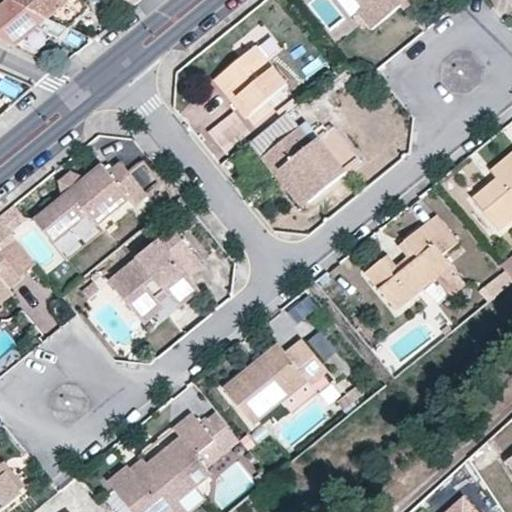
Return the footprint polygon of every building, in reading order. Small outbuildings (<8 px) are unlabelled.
[(6,0),(0,5),(0,40),(14,47),(35,29),(51,36),(59,39),(68,28),(80,19),(89,8),(81,0),(120,0),(134,7),(142,0),(6,0)] [(355,0),(364,10),(371,6),(366,0),(355,0)] [(366,0),(371,6),(364,10),(359,15),(372,30),(400,9),(394,0),(366,0)] [(29,54),(51,36),(35,29),(14,47),(29,54)] [(238,99),(232,103),(246,120),(287,86),(256,48),(219,77),(238,99)] [(215,80),(232,103),(238,99),(219,77),(215,80)] [(225,150),(251,128),(233,107),(207,129),(225,150)] [(262,159),(298,131),(284,113),(249,142),(262,159)] [(262,159),(276,177),(283,171),(310,204),(346,176),(318,142),(312,146),(298,131),(262,159)] [(495,179),(511,165),(511,154),(490,172),(495,179)] [(53,243),(89,215),(98,226),(131,201),(134,206),(149,195),(131,172),(123,162),(109,174),(102,166),(35,220),(53,243)] [(163,184),(145,162),(131,172),(149,195),(163,184)] [(511,165),(495,179),(499,183),(474,202),(497,232),(511,220),(511,165)] [(303,209),(310,204),(283,171),(276,177),(303,209)] [(28,222),(14,205),(0,216),(0,219),(12,234),(28,222)] [(0,242),(12,234),(0,219),(0,242)] [(404,244),(413,257),(417,261),(394,280),(390,274),(381,262),(364,275),(396,315),(451,272),(441,259),(456,247),(435,219),(404,244)] [(137,313),(155,298),(167,290),(179,306),(199,290),(189,274),(200,266),(172,231),(110,279),(137,313)] [(0,242),(0,250),(0,251),(16,239),(12,234),(0,242)] [(407,261),(413,257),(404,244),(398,248),(407,261)] [(0,304),(13,295),(10,290),(22,280),(0,251),(0,250),(0,304)] [(395,270),(390,274),(394,280),(417,261),(413,257),(407,261),(395,270)] [(511,257),(502,267),(506,272),(511,266),(511,257)] [(390,274),(395,270),(385,258),(381,262),(390,274)] [(511,284),(511,279),(506,272),(484,289),(493,300),(511,284)] [(100,287),(94,279),(82,288),(88,296),(100,287)] [(298,321),(317,303),(307,292),(288,309),(298,321)] [(163,307),(155,298),(137,313),(143,322),(163,307)] [(282,343),(227,387),(258,425),(312,383),(314,386),(331,372),(306,340),(290,353),(282,343)] [(227,423),(217,409),(203,420),(194,409),(174,425),(180,433),(146,460),(149,463),(136,473),(129,464),(128,462),(109,477),(136,511),(167,511),(163,507),(211,470),(206,463),(197,451),(215,437),(213,434),(227,423)] [(239,437),(227,423),(213,434),(215,437),(197,451),(206,463),(239,437)] [(149,463),(146,460),(142,454),(129,464),(136,473),(149,463)] [(0,511),(23,494),(0,464),(0,511)] [(274,480),(267,472),(259,479),(265,487),(274,480)] [(480,511),(465,494),(443,511),(480,511)]
